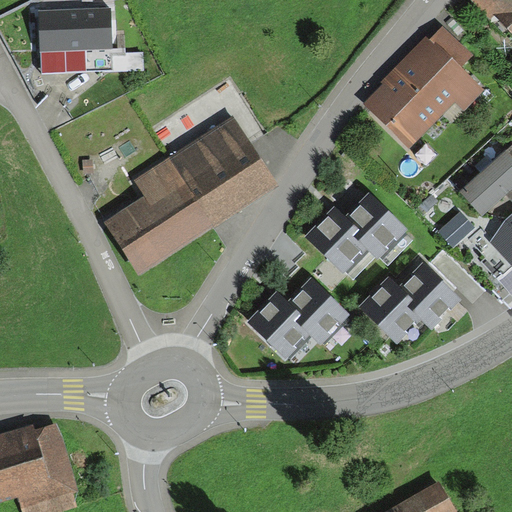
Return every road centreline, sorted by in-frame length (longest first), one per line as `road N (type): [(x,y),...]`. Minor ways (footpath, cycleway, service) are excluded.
road 1 (residential): [(426,0),(321,128),(183,367)]
road 2 (residential): [(197,401),(326,402),(384,392),(460,366),(511,331)]
road 3 (residential): [(145,362),(16,96),(0,87)]
road 4 (residential): [(0,394),(122,400)]
